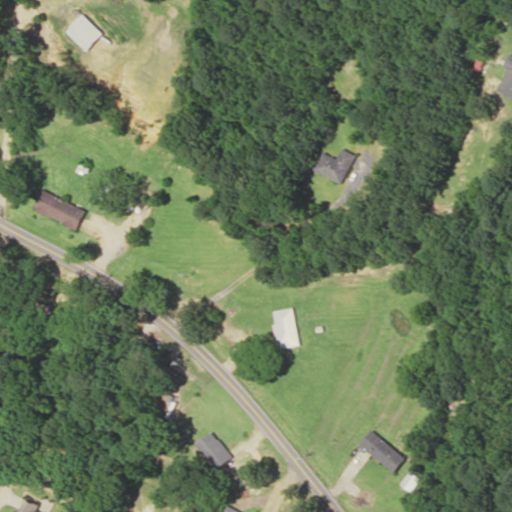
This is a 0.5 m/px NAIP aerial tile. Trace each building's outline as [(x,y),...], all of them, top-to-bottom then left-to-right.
[(104,32),(85,13),(67,30),(87,50),(104,32)] [(499,90),(511,95),(511,52),(506,66),(510,67),(499,90)] [(338,157),(323,151),(315,170),(343,182),(355,152),(342,147),(338,157)] [(36,208),(79,228),(88,208),(45,188),(36,208)] [(279,347),(300,345),(296,307),(275,309),(279,347)] [(408,457),(373,428),(361,443),(396,472),(408,457)] [(197,442),(216,468),(233,455),(213,430),(197,442)] [(413,490),(422,477),(412,469),(402,483),(413,490)] [(18,511),(42,511),(38,510),(41,504),(26,497),(18,511)]
